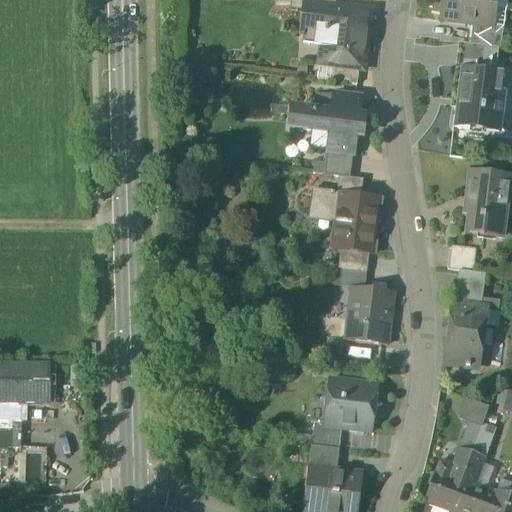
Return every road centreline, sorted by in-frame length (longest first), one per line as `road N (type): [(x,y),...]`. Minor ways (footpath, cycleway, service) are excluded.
road 1 (residential): [(386,511),(417,432),(422,327),(389,73),(399,0)]
road 2 (secondary): [(137,0),(141,496)]
road 3 (track): [(143,234),(0,223)]
